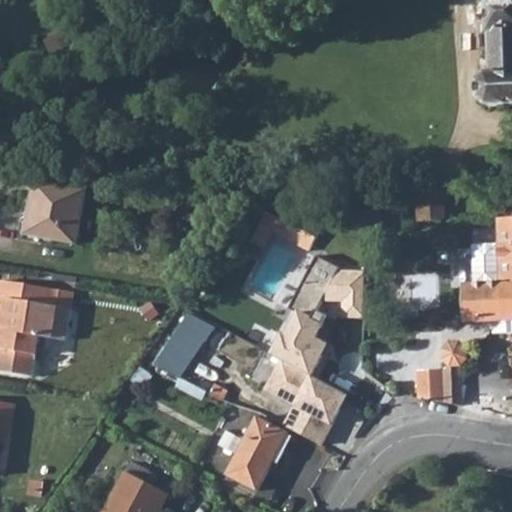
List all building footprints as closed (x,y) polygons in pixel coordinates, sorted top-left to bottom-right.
[(480,97),(489,105),(511,104),(511,0),(488,0),(489,32),(491,33),(492,72),(486,72),(479,81),(480,97)] [(38,205),(32,237),(77,245),(86,193),(35,184),(31,204),(38,205)] [(420,198),(420,222),(447,221),(446,188),(420,189),(420,198)] [(299,244),(304,231),(267,215),(253,248),(265,253),(273,234),(299,244)] [(511,218),(508,218),(500,219),(501,243),(476,244),(477,285),(470,285),(472,319),(497,318),(506,318),(505,284),(511,283),(511,218)] [(312,250),(318,237),(304,231),(299,244),(312,250)] [(317,319),(327,301),(334,287),(344,269),(345,266),(321,253),(292,308),(301,311),(317,319)] [(334,287),(327,301),(345,302),(345,319),(369,319),(369,271),(344,269),(334,287)] [(0,352),(0,353),(0,352),(0,375),(34,380),(40,339),(67,343),(71,311),(58,309),(60,291),(0,282),(0,300),(8,301),(4,333),(0,332),(0,352)] [(274,354),(283,359),(317,377),(333,344),(322,338),(330,325),(317,319),(301,311),(289,332),(286,331),(274,354)] [(187,314),(153,365),(178,381),(215,331),(187,314)] [(453,365),(461,365),(468,358),(468,348),(460,343),(451,343),(446,349),(446,359),(453,365)] [(317,377),(283,359),(266,390),(297,406),(287,425),(328,445),(352,395),(317,377)] [(445,371),(446,402),(464,406),(462,365),(461,365),(453,365),(446,359),(446,371),(445,371)] [(421,398),(446,402),(445,371),(420,372),(421,398)] [(0,431),(15,432),(19,404),(0,401),(0,431)] [(259,489),(288,433),(258,417),(229,474),(259,489)] [(126,471),(104,511),(158,511),(168,495),(126,471)]
